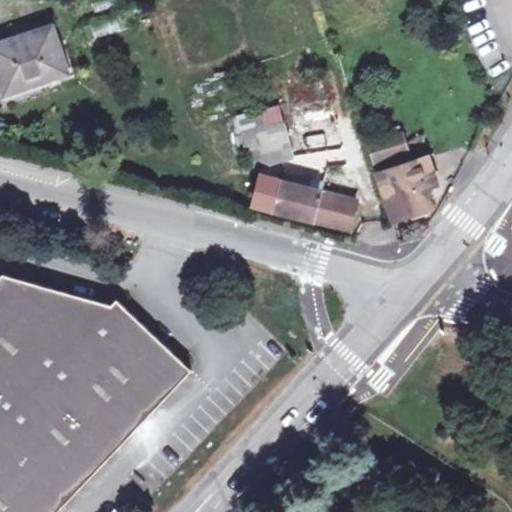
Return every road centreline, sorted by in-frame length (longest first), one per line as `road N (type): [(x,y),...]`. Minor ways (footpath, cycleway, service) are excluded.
road 1 (unclassified): [(416,287),(0,176)]
road 2 (tertiary): [(416,287),(209,511)]
road 3 (tertiary): [(511,160),(416,287)]
